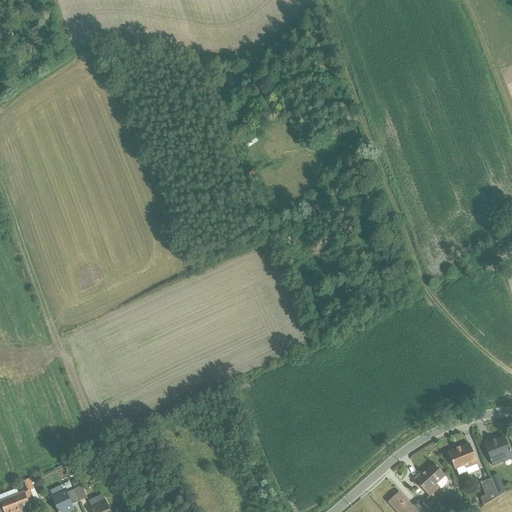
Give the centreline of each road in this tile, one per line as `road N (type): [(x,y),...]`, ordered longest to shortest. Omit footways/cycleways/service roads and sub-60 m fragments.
road 1 (track): [(0,180),(128,511)]
road 2 (residential): [(334,511),(437,431),(511,412)]
road 3 (track): [(465,0),(511,118)]
